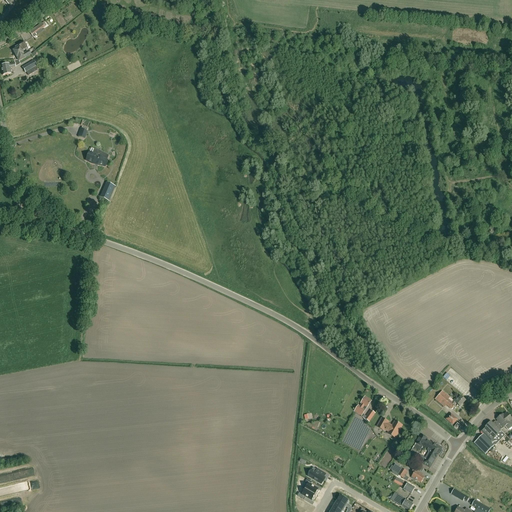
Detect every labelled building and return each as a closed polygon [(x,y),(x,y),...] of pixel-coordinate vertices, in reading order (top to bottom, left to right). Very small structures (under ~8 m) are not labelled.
[(39,31),(45,27),(41,22),(29,31),(34,37),(40,33),(39,31)] [(16,49),(13,51),(19,62),(31,55),(24,42),(19,46),(19,45),(15,47),(16,49)] [(34,61),(33,61),(22,67),(25,73),(26,72),(28,76),(35,72),(32,69),(36,67),(36,66),(34,61)] [(15,63),(14,63),(1,66),(2,76),(11,74),(10,69),(15,68),(15,63)] [(80,130),(78,136),(84,139),(87,132),(80,130)] [(89,153),(86,160),(92,164),(96,164),(98,165),(105,167),(107,161),(102,158),(104,154),(97,150),(94,149),(92,153),(89,153)] [(100,198),(109,202),(115,187),(106,183),(100,198)] [(454,401),(446,394),(442,391),(435,400),(444,407),(446,405),(451,409),(455,405),(454,405),(456,403),(460,407),(465,400),(461,396),(458,399),(457,398),(454,401)] [(358,406),(355,411),(362,416),(366,410),(365,410),(367,407),(371,401),(365,397),(361,403),(361,404),(360,406),(358,406)] [(368,424),(375,414),(371,411),(366,417),(364,420),(368,424)] [(508,430),(509,430),(510,431),(511,428),(511,419),(511,420),(511,419),(507,413),(504,415),(503,414),(496,419),(498,421),(497,422),(495,421),(493,423),(500,430),(505,426),(508,430)] [(453,425),(457,420),(451,414),(446,419),(453,425)] [(388,434),(396,438),(403,426),(395,421),(392,427),(388,425),(389,422),(382,418),(377,427),(384,431),(385,430),(389,432),(388,434)] [(495,446),(499,442),(505,436),(500,430),(493,423),(491,422),(481,432),(484,434),(474,443),(485,454),(494,445),(495,446)] [(410,453),(418,458),(417,460),(423,463),(422,464),(430,468),(438,455),(440,454),(442,450),(441,447),(437,445),(435,445),(429,442),(428,443),(426,442),(427,439),(421,435),(410,453)] [(392,472),(398,476),(399,476),(403,478),(407,472),(402,469),(395,465),(391,471),(393,472),(392,472)] [(414,474),(412,477),(411,478),(417,481),(417,480),(421,483),(425,477),(422,476),(423,474),(414,469),(412,472),(414,474)] [(309,477),(321,484),(325,478),(323,477),(325,474),(317,470),(316,473),(313,471),(309,477)] [(401,488),(404,490),(412,495),(415,488),(408,484),(408,483),(396,477),(394,482),(402,487),(401,488)] [(474,478),(470,486),(475,488),(479,480),(474,478)] [(307,483),(304,489),(315,495),(318,490),(312,486),(314,483),(307,480),(305,482),(307,483)] [(299,493),(297,496),(304,500),(305,497),(312,501),(315,495),(304,489),(301,494),(299,493)] [(454,489),(451,495),(457,498),(463,501),(464,500),(467,501),(469,498),(466,496),(460,493),(454,489)] [(404,498),(397,495),(393,502),(399,506),(400,505),(402,506),(402,507),(409,511),(413,505),(406,500),(405,502),(402,501),(403,499),(404,498)] [(340,496),(337,502),(346,507),(349,502),(345,499),(346,498),(342,496),(341,497),(340,496)] [(475,501),(472,506),(482,511),(489,511),(491,509),(475,501)] [(493,503),(498,506),(499,506),(504,509),(505,507),(494,501),(493,503)] [(337,502),(334,507),(342,511),(346,507),(337,502)]
